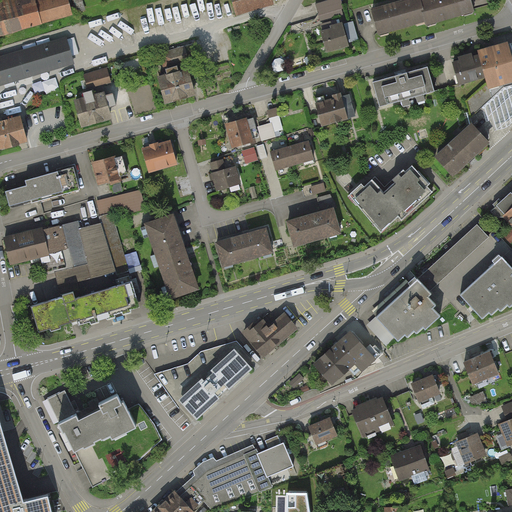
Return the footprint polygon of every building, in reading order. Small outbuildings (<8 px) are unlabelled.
[(0,8),(0,36),(73,17),(68,0),(0,0),(3,8),(0,8)] [(233,0),(238,15),(276,4),(276,3),(275,0),(233,0)] [(341,0),(327,0),(316,3),(319,15),(344,8),(341,0)] [(409,0),(375,9),(382,35),(430,22),(423,0),(409,0)] [(423,0),(430,22),(431,25),(479,13),(475,0),(423,0)] [(324,29),(329,51),(352,45),(346,23),(324,29)] [(0,55),(0,86),(75,66),(67,36),(0,55)] [(189,56),(200,52),(197,43),(186,47),(189,56)] [(511,83),(509,84),(482,108),(486,122),(492,121),(494,132),(508,128),(511,124),(511,43),(508,44),(511,56),(511,83)] [(511,56),(508,44),(482,51),(489,78),(493,89),(509,84),(511,83),(511,56)] [(489,78),(482,51),(453,60),(460,86),(489,78)] [(376,82),(383,107),(438,92),(432,67),(376,82)] [(160,77),(168,104),(200,95),(192,68),(160,77)] [(84,75),(88,89),(112,83),(108,69),(84,75)] [(76,101),(84,127),(116,118),(109,92),(76,101)] [(319,103),(325,126),(358,117),(352,95),(319,103)] [(0,122),(0,149),(30,142),(23,116),(0,122)] [(281,130),(278,116),(270,117),(272,125),(261,129),(264,139),(279,135),(279,131),(281,130)] [(227,124),(234,148),(261,140),(255,117),(227,124)] [(437,157),(453,174),(488,142),(472,125),(437,157)] [(172,141),(144,148),(151,172),(178,165),(172,141)] [(309,142),(291,147),(296,164),(304,162),(305,165),(315,162),(309,142)] [(257,146),(261,159),(268,157),(264,144),(257,146)] [(272,152),(277,169),(296,164),(291,147),(272,152)] [(122,154),(93,162),(99,185),(129,177),(122,154)] [(234,157),(210,165),(218,191),(242,183),(234,157)] [(413,165),(387,190),(405,210),(412,204),(415,208),(433,192),(419,177),(421,175),(413,165)] [(9,191),(13,207),(81,189),(75,167),(28,180),(29,186),(9,191)] [(362,183),(349,195),(381,231),(405,210),(387,190),(375,177),(365,187),(362,183)] [(142,189),(110,197),(115,217),(147,208),(142,189)] [(511,192),(491,211),(502,223),(505,219),(511,226),(511,192)] [(289,218),(296,245),(344,233),(336,206),(289,218)] [(177,213),(147,222),(173,299),(202,290),(177,213)] [(79,229),(97,292),(130,282),(112,219),(79,229)] [(44,230),(51,254),(40,257),(45,275),(54,273),(61,298),(78,293),(79,297),(97,292),(79,229),(76,221),(44,230)] [(480,225),(422,276),(448,305),(461,294),(511,250),(494,231),(489,235),(480,225)] [(5,238),(12,265),(40,257),(51,254),(44,230),(44,227),(5,238)] [(218,241),(225,266),(276,253),(270,228),(218,241)] [(511,251),(511,250),(461,294),(484,319),(494,311),(496,313),(502,307),(504,310),(511,304),(511,251)] [(437,293),(422,276),(367,325),(389,349),(401,339),(403,341),(411,335),(413,337),(420,332),(421,334),(429,327),(431,329),(446,316),(438,307),(441,304),(433,296),(437,293)] [(61,298),(36,306),(45,336),(144,307),(136,281),(130,282),(97,292),(79,297),(78,293),(61,298)] [(245,334),(266,358),(298,330),(285,314),(273,325),(265,317),(245,334)] [(363,370),(380,355),(371,345),(365,350),(350,332),(316,362),(333,382),(355,362),(363,370)] [(180,409),(192,422),(257,362),(237,341),(232,346),(229,344),(196,373),(188,365),(155,374),(180,409)] [(492,351),(465,362),(474,384),(502,373),(494,355),(492,351)] [(435,375),(413,384),(421,405),(444,395),(435,375)] [(67,390),(48,400),(84,469),(88,467),(98,485),(113,478),(111,475),(140,460),(162,439),(155,424),(143,408),(131,414),(124,400),(121,401),(118,394),(99,403),(102,410),(81,420),(67,390)] [(382,397),(368,403),(379,431),(394,425),(382,397)] [(511,401),(502,406),(507,419),(511,416),(511,401)] [(368,403),(353,409),(365,437),(379,431),(368,403)] [(0,511),(52,511),(48,494),(19,500),(0,432),(0,424),(2,424),(0,417),(0,511)] [(331,417),(309,426),(318,446),(340,437),(331,417)] [(511,419),(499,425),(508,447),(511,445),(511,419)] [(478,433),(456,442),(466,466),(488,457),(478,433)] [(269,448),(258,453),(268,477),(294,466),(284,442),(282,443),(278,436),(266,441),(269,448)] [(418,446),(391,457),(402,483),(429,471),(423,456),(418,446)] [(153,511),(190,511),(204,501),(213,508),(272,487),(268,477),(258,453),(257,450),(209,470),(180,497),(175,492),(153,511)] [(288,492),(286,511),(309,511),(307,492),(288,492)]
